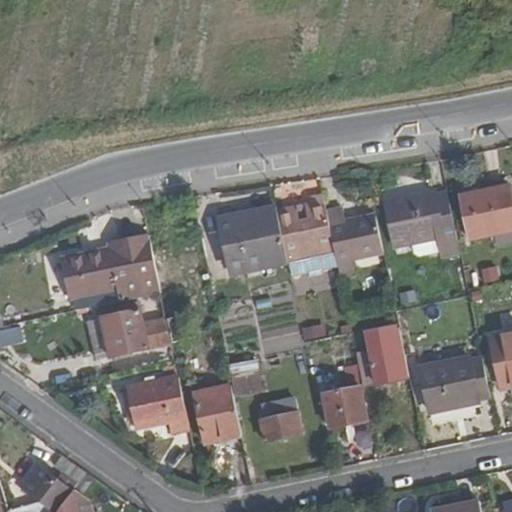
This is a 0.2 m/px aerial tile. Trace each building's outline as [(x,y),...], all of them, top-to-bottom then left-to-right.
[(511,233),(511,188),(511,187),(464,197),(474,242),(511,233)] [(463,249),(451,194),(439,196),(437,194),(389,203),(397,242),(445,233),(450,252),(463,249)] [(327,205),(326,198),(305,202),(307,208),(282,213),(292,265),(293,267),(338,257),(327,205)] [(385,249),(378,214),(349,220),(344,201),(327,205),(338,257),(338,259),(385,249)] [(282,213),(280,208),(220,220),(229,259),(236,258),(240,275),(292,265),(282,213)] [(166,294),(155,242),(67,260),(75,301),(140,287),(142,299),(166,294)] [(419,257),(441,256),(440,244),(419,245),(419,257)] [(236,258),(229,259),(233,276),(240,275),(236,258)] [(114,358),(174,346),(168,323),(146,327),(142,308),(120,311),(120,309),(104,312),(114,358)] [(23,326),(0,332),(0,350),(28,342),(23,326)] [(380,388),(413,382),(403,332),(370,339),(374,360),(380,388)] [(511,388),(511,336),(495,340),(505,390),(511,388)] [(431,414),(495,401),(485,357),(423,370),(431,414)] [(362,371),(366,391),(380,388),(374,360),(360,362),(362,371)] [(262,362),(235,368),(241,397),(269,392),(262,362)] [(343,374),(347,394),(366,391),(362,371),(343,374)] [(195,431),(183,378),(130,390),(138,432),(173,426),(176,436),(195,431)] [(247,435),(237,387),(200,394),(210,442),(247,435)] [(333,431),(373,423),(366,391),(347,394),(326,399),(333,431)] [(270,443),(306,436),(300,400),(267,406),(270,422),(265,423),(270,443)] [(44,502),(10,511),(62,511),(78,490),(89,473),(64,455),(57,465),(66,471),(59,481),(38,466),(23,487),(44,502)] [(62,511),(97,511),(94,501),(78,490),(62,511)] [(483,511),(482,503),(437,511),(483,511)]
